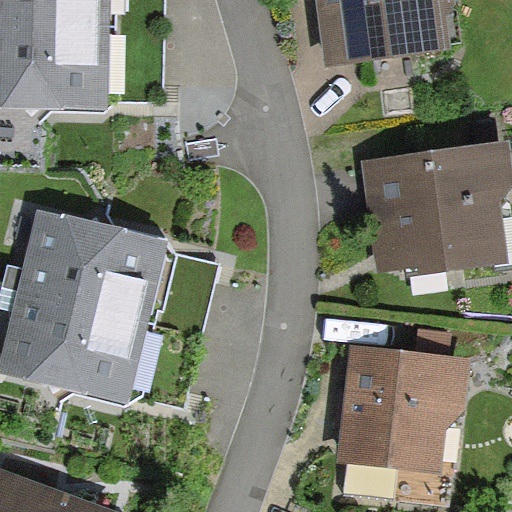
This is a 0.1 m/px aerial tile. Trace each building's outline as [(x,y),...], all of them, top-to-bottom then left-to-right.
[(0,0),(0,21),(104,25),(104,0),(0,0)] [(316,0),(327,72),(451,55),(443,0),(316,0)] [(0,95),(101,99),(104,25),(0,21),(0,95)] [(501,183),(497,152),(373,169),(386,265),(497,249),(488,184),(501,183)] [(139,320),(156,248),(43,221),(26,294),(139,320)] [(122,393),(139,320),(26,294),(9,366),(122,393)] [(458,368),(357,358),(347,457),(437,466),(443,406),(454,407),(458,368)] [(79,511),(0,483),(0,511),(79,511)]
